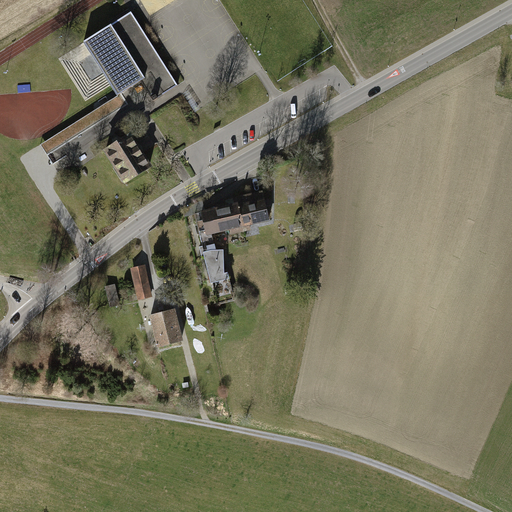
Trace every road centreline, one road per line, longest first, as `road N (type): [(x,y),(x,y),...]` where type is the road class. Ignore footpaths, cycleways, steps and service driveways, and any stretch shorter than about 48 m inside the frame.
road 1 (tertiary): [(37,304),(193,190),(511,12)]
road 2 (track): [(0,398),(151,413),(290,439),(375,463),(485,511)]
road 3 (track): [(206,424),(177,309),(156,286)]
